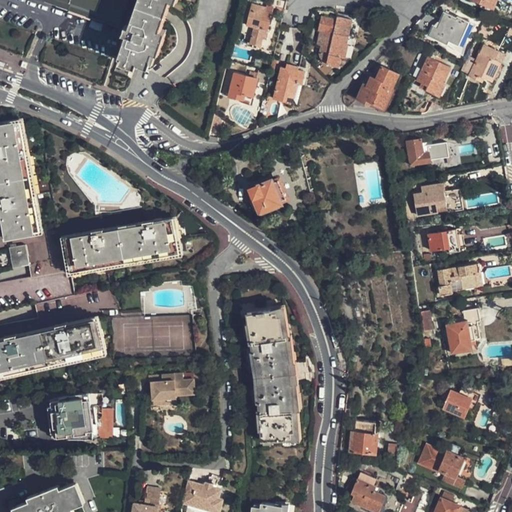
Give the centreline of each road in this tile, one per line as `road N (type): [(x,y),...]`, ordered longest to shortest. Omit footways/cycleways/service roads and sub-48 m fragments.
road 1 (residential): [(219,267),(223,454),(212,465),(136,455)]
road 2 (tertiary): [(284,263),(316,312),(332,369),(322,511)]
road 3 (residential): [(328,115),(216,148),(132,110)]
road 4 (residential): [(508,109),(422,123),(328,115)]
road 5 (residential): [(328,115),(334,90),(430,11)]
road 6 (tertiary): [(115,122),(0,74)]
